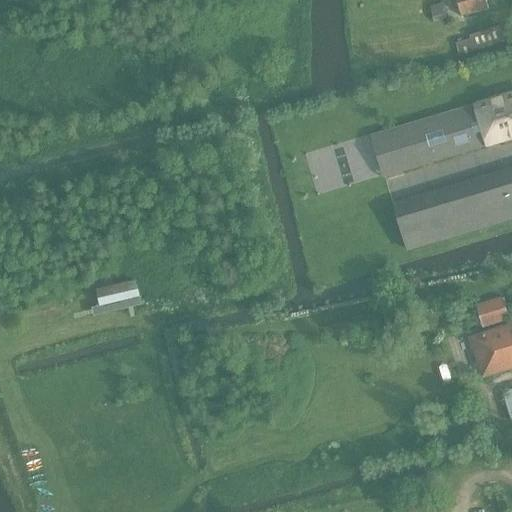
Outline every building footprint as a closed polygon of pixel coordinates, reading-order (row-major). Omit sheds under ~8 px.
[(456,0),(457,2),(453,4),(454,8),(458,6),(461,17),(488,10),(485,0),(456,0)] [(443,4),(430,7),(432,19),(445,15),(443,4)] [(473,51),(504,41),(500,26),(469,35),(469,40),(455,43),(458,55),(473,51)] [(398,170),(396,171),(396,172),(487,145),(511,137),(511,95),(476,106),(385,134),(385,135),(387,135),(398,170)] [(511,170),(396,205),(409,249),(511,218),(511,170)] [(136,281),(97,290),(101,306),(139,297),(136,281)] [(502,299),(477,307),(483,327),(508,320),(502,299)] [(511,325),(471,339),(483,378),(511,369),(511,325)]
